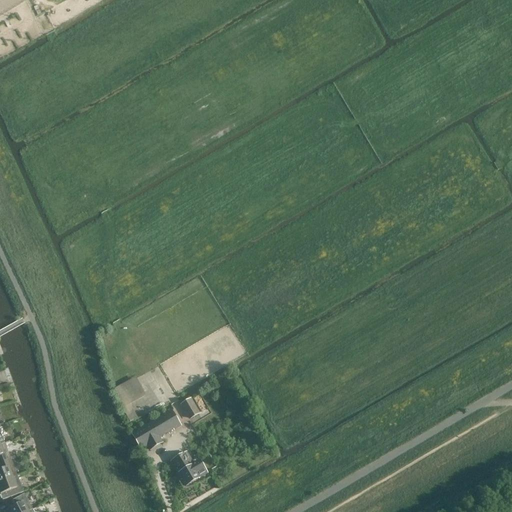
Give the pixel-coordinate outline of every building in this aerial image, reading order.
[(138,377),(118,386),(133,420),(138,418),(130,400),(145,393),(138,377)] [(193,398),(182,404),(190,419),(201,413),(193,398)] [(172,410),(131,435),(141,451),(147,447),(150,451),(163,444),(161,439),(174,431),(174,432),(182,427),(172,410)] [(0,445),(4,444),(0,434),(8,431),(6,425),(0,427),(0,445)] [(0,464),(9,461),(11,461),(4,444),(0,445),(0,464)] [(186,454),(171,463),(179,476),(180,475),(187,487),(199,479),(207,474),(200,462),(194,466),(186,454)] [(11,467),(9,461),(0,464),(0,470),(0,471),(0,483),(17,477),(13,466),(11,467)] [(17,477),(0,483),(0,495),(2,501),(23,493),(17,477)] [(28,511),(32,510),(24,495),(12,501),(15,507),(4,511),(28,511)]
